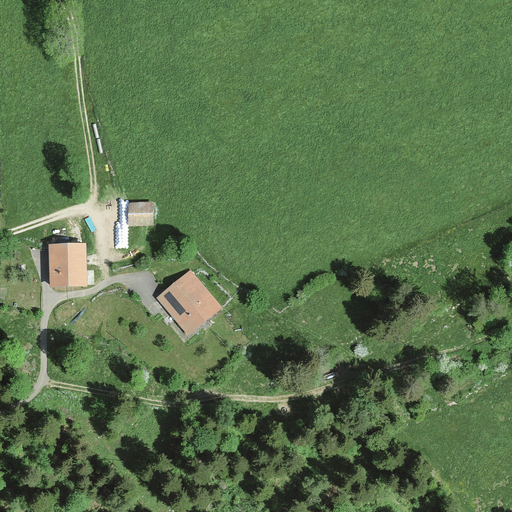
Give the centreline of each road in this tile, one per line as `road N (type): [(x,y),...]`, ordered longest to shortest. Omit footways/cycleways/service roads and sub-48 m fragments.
road 1 (track): [(59,0),(72,28),(93,176),(89,204),(107,283)]
road 2 (unclassified): [(0,418),(38,386),(49,306),(107,283)]
